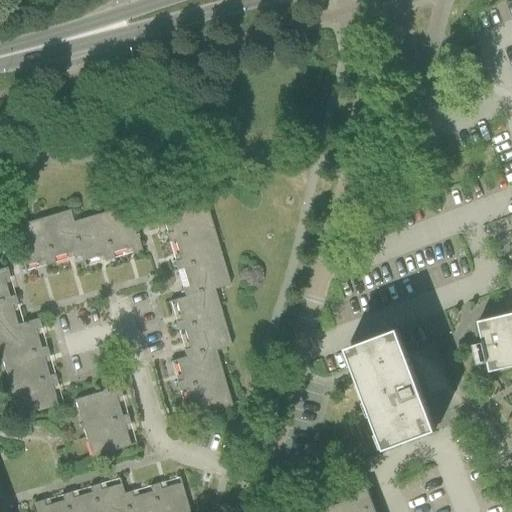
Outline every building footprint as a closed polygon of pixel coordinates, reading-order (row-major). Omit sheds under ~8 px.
[(200,203),(205,202),(204,201),(159,214),(160,215),(166,213),(171,233),(167,234),(166,233),(165,233),(168,243),(174,242),(208,232),(213,230),(209,216),(204,218),(200,203)] [(132,254),(141,251),(127,207),(113,211),(115,216),(101,220),(112,254),(132,248),(133,253),(132,253),(132,254)] [(72,259),(80,256),(67,212),(54,216),(56,221),(42,225),(53,258),(71,253),(73,257),(72,258),(72,259)] [(87,224),(73,228),(68,212),(67,212),(80,256),(83,268),(85,268),(83,262),(103,256),(104,261),(103,261),(103,262),(113,259),(112,254),(101,220),(100,215),(85,219),(87,224)] [(42,225),(41,220),(26,224),(28,229),(14,234),(12,229),(11,229),(24,273),(26,272),(24,267),(43,261),(45,265),(44,266),(44,267),(54,264),(53,258),(42,225)] [(217,244),(212,245),(208,232),(174,242),(179,260),(174,261),(173,261),(176,271),(182,269),(221,258),(217,244)] [(216,260),(221,258),(182,269),(187,288),(183,290),(182,289),(181,289),(184,298),(229,285),(225,272),(220,273),(216,260)] [(8,278),(9,278),(6,268),(0,270),(0,300),(9,298),(3,279),(8,278)] [(209,292),(229,286),(229,285),(184,298),(169,302),(169,303),(175,302),(180,321),(176,323),(175,322),(174,322),(177,332),(183,330),(217,320),(222,319),(218,305),(213,306),(209,292)] [(16,306),(17,306),(14,296),(9,298),(0,300),(0,330),(17,326),(11,307),(16,305),(16,306)] [(511,313),(498,317),(478,322),(483,343),(472,346),(477,366),(487,363),(489,373),(511,367),(511,313)] [(40,330),(41,329),(38,320),(17,326),(0,330),(0,345),(2,345),(6,359),(40,349),(35,330),(39,329),(40,330)] [(226,332),(221,334),(217,320),(183,330),(188,349),(184,350),(183,350),(185,358),(230,345),(226,332)] [(346,349),(384,451),(436,431),(398,330),(346,349)] [(210,353),(230,347),(230,345),(185,358),(169,362),(170,364),(176,362),(181,381),(177,383),(176,382),(175,382),(178,392),(184,390),(218,380),(223,379),(219,365),(214,367),(210,353)] [(48,357),(49,357),(46,347),(40,349),(6,359),(1,360),(5,374),(10,373),(14,386),(9,388),(48,377),(43,358),(47,356),(48,357)] [(56,385),(57,385),(54,375),(48,377),(9,388),(13,402),(18,401),(22,415),(17,416),(18,417),(63,404),(62,403),(57,405),(51,386),(55,384),(56,385)] [(227,392),(222,394),(218,380),(184,390),(189,409),(185,411),(184,410),(183,410),(186,420),(231,407),(227,392)] [(120,397),(121,397),(118,387),(105,391),(105,390),(101,391),(102,392),(74,400),(74,402),(79,400),(82,413),(78,414),(82,428),(87,427),(121,417),(115,398),(120,396),(120,397)] [(128,425),(129,425),(126,415),(121,417),(87,427),(91,443),(86,444),(91,458),(135,445),(135,444),(129,445),(123,426),(128,424),(128,425)] [(188,511),(179,478),(177,478),(179,484),(159,490),(158,485),(159,485),(159,484),(151,486),(157,511),(188,511)] [(127,511),(118,479),(117,479),(119,485),(99,490),(98,486),(99,485),(99,484),(90,487),(96,511),(127,511)] [(131,492),(123,494),(118,479),(127,511),(157,511),(151,486),(149,487),(150,492),(132,498),(130,493),(131,493),(131,492)] [(96,511),(90,487),(89,487),(90,493),(71,498),(70,494),(71,493),(71,492),(62,495),(66,511),(96,511)] [(372,507),(373,507),(366,488),(353,493),(355,498),(325,510),(325,511),(368,511),(366,504),(370,502),(372,507)] [(66,511),(62,495),(61,495),(62,501),(44,506),(42,501),(43,501),(43,500),(33,503),(35,511),(66,511)]
